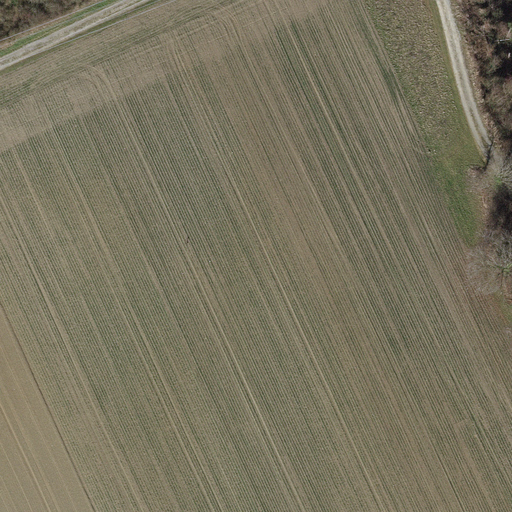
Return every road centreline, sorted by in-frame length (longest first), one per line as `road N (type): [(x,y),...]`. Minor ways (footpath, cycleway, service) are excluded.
road 1 (track): [(441,0),(461,88),(511,191)]
road 2 (track): [(0,67),(145,0)]
